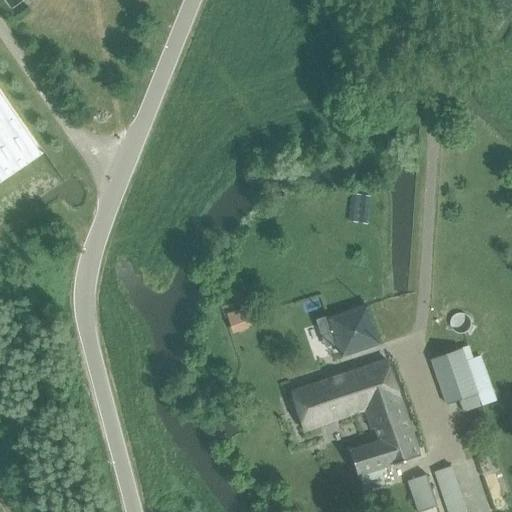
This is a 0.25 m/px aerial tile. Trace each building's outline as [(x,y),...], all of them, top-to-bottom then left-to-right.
[(0,203),(62,161),(0,71),(0,203)] [(247,307),(242,308),(226,314),(232,332),(253,324),(250,315),(247,307)] [(462,414),(494,403),(479,358),(467,363),(462,350),(432,360),(447,406),(458,403),(462,414)] [(366,413),(372,431),(376,430),(380,443),(349,453),(361,490),(390,480),(387,470),(420,459),(388,361),(292,393),(305,433),(366,413)] [(416,511),(422,511),(437,507),(427,477),(408,483),(416,511)]
